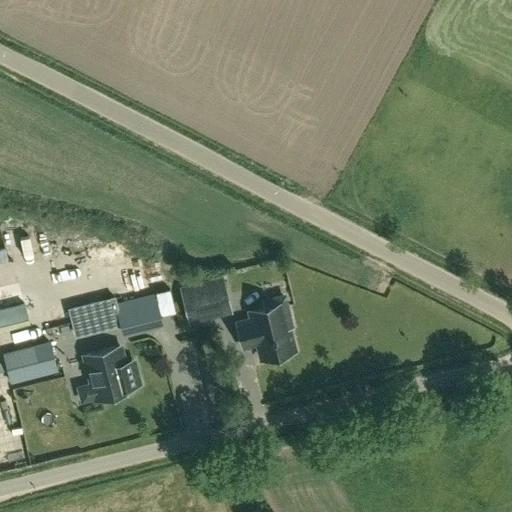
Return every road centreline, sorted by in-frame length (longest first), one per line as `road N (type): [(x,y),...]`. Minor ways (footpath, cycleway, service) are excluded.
road 1 (unclassified): [(511,320),(0,58)]
road 2 (unclassified): [(511,366),(0,491)]
